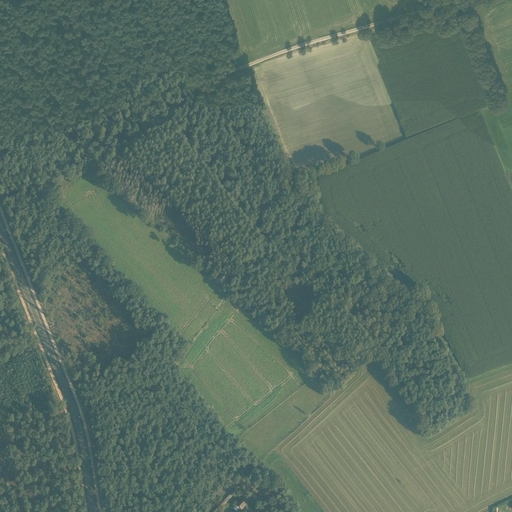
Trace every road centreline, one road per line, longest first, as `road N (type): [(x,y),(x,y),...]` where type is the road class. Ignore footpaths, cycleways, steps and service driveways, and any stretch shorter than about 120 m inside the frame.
road 1 (track): [(458,0),(231,70),(0,189)]
road 2 (track): [(18,179),(149,343),(69,399)]
road 3 (tertiary): [(93,511),(69,399),(0,226)]
